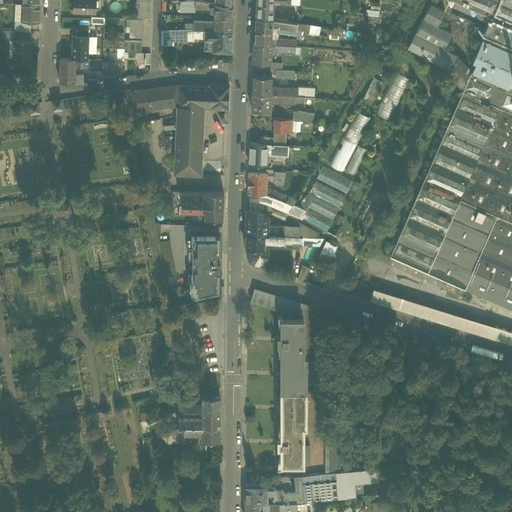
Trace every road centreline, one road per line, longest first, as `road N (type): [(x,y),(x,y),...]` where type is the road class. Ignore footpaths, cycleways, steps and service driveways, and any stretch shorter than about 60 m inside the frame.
road 1 (unclassified): [(511,355),(234,269)]
road 2 (unclassified): [(230,511),(234,269)]
road 3 (unclassified): [(234,269),(241,70)]
